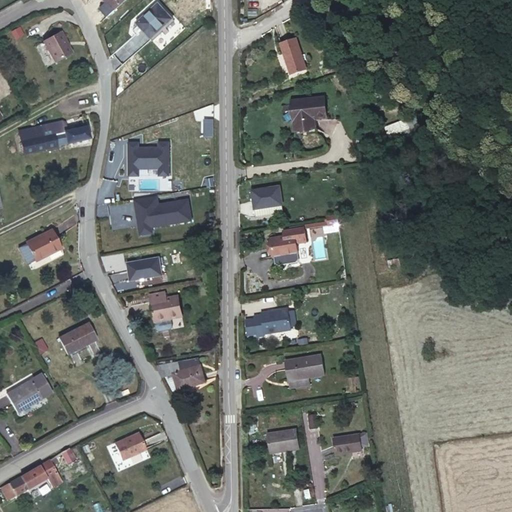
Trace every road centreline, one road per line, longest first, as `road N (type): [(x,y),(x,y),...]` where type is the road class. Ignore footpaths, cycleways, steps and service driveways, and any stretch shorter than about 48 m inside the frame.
road 1 (tertiary): [(224,511),(225,0)]
road 2 (residential): [(74,0),(105,78),(87,211),(90,262),(159,398)]
road 3 (residential): [(0,475),(60,438),(159,398)]
road 4 (residential): [(159,398),(210,511)]
